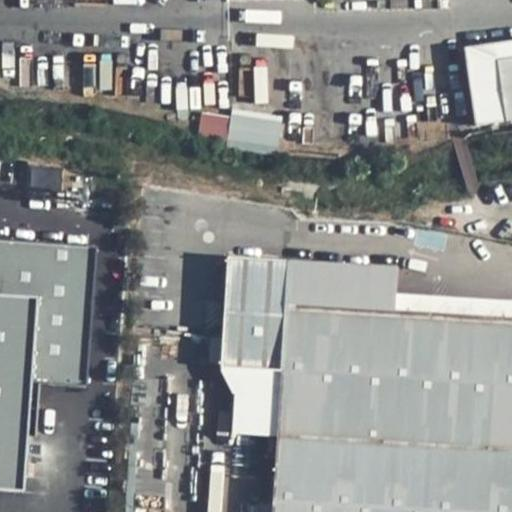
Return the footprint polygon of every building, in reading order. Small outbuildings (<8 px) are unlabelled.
[(506,122),(511,121),(511,41),(495,44),(465,48),(472,97),(502,93),(504,107),(506,122)] [(506,122),(504,107),(488,109),(491,132),(507,130),(506,122)] [(244,117),(240,143),(278,149),(282,123),(244,117)] [(395,266),(225,256),(218,364),(230,396),(228,449),(248,450),(248,433),(275,435),(282,304),(393,310),(394,291),(395,266)] [(511,299),(394,291),(393,310),(511,316),(511,299)] [(275,435),(270,511),(511,511),(511,316),(393,310),(282,304),(275,435)]
